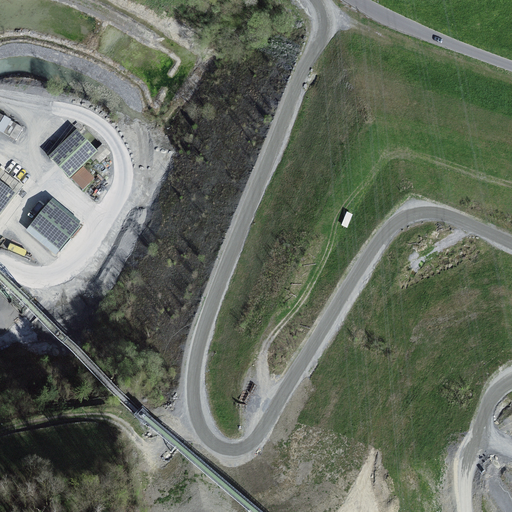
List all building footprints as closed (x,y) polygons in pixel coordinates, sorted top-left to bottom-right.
[(11,120),(0,113),(0,130),(4,133),(11,120)] [(49,157),(70,179),(97,152),(76,130),(49,157)] [(95,178),(83,167),(71,179),(83,190),(95,178)] [(0,215),(22,185),(0,169),(0,215)] [(80,226),(51,201),(29,227),(60,252),(80,226)]
